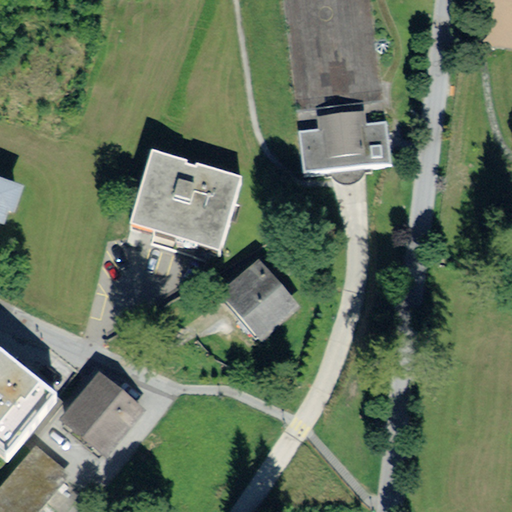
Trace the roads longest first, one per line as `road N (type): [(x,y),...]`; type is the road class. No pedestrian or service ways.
road 1 (residential): [(381,511),(446,0)]
road 2 (unclassified): [(175,390),(0,318)]
